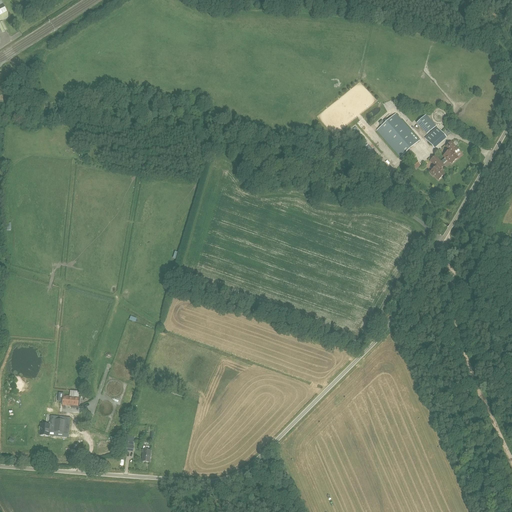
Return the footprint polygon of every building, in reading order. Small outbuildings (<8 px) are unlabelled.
[(0,21),(9,17),(1,0),(0,1),(0,21)] [(401,157),(420,141),(396,114),(377,131),(401,157)] [(427,135),(436,126),(426,115),(417,123),(427,135)] [(442,161),(444,163),(447,160),(449,163),(450,162),(452,164),(458,158),(453,153),(457,149),(451,142),(446,147),(450,151),(444,155),(443,156),(445,158),(442,161)] [(444,163),(442,161),(441,162),(435,156),(431,161),(436,167),(431,172),(430,173),(433,176),(434,175),(438,180),(445,175),(440,170),(441,169),(440,168),(443,165),(443,164),(444,163)] [(416,160),(411,165),(415,169),(420,165),(416,160)] [(63,395),(62,406),(78,407),(79,397),(63,395)] [(54,430),(54,431),(64,432),(65,420),(55,419),(55,425),(41,424),(40,435),(49,436),(49,430),(54,430)] [(127,444),(127,451),(133,451),(135,438),(126,437),(125,444),(127,444)] [(150,463),(152,451),(143,450),(142,462),(150,463)]
